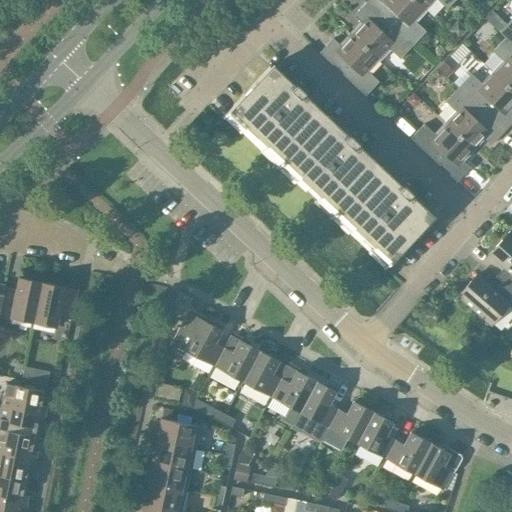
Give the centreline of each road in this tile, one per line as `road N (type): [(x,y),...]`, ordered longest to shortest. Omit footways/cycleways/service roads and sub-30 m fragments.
road 1 (residential): [(364,341),(86,85)]
road 2 (residential): [(511,443),(364,341)]
road 3 (residential): [(284,0),(268,22),(374,128)]
road 4 (residential): [(364,341),(471,225)]
road 5 (residential): [(0,229),(9,219),(126,267)]
road 6 (residential): [(374,128),(471,225)]
